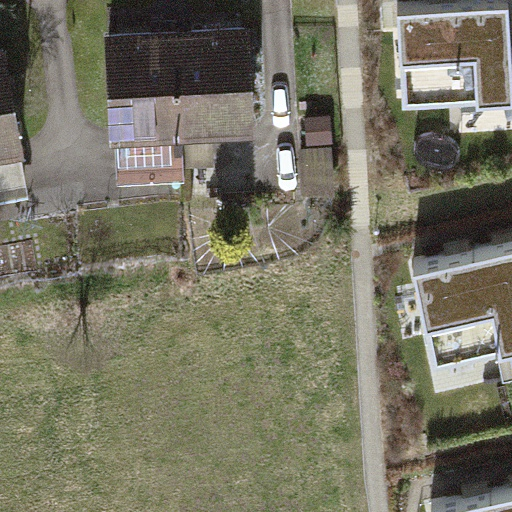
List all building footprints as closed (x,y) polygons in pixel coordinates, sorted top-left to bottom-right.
[(445,5),(396,7),(402,99),(511,92),(511,76),(510,41),(507,1),(445,5)] [(257,19),(185,22),(190,130),(262,127),(257,19)] [(185,22),(110,26),(117,134),(190,130),(185,22)] [(12,38),(0,40),(0,150),(31,144),(12,38)] [(333,112),(308,114),(309,141),(334,140),(333,112)] [(334,143),(301,145),(304,190),(337,188),(334,143)] [(511,242),(507,244),(485,248),(504,343),(511,341),(511,242)] [(460,253),(415,262),(435,357),(504,343),(485,248),(460,253)] [(511,511),(511,487),(503,490),(507,511),(511,511)] [(477,495),(433,504),(435,511),(507,511),(503,490),(477,495)]
